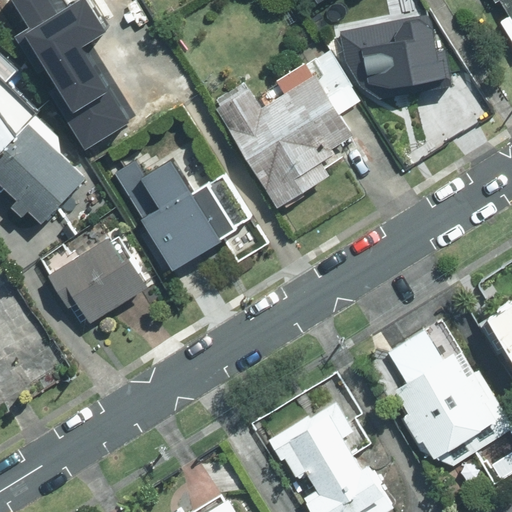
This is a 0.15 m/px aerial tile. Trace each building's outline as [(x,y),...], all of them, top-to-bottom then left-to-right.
[(309,0),(314,8),(327,0),(309,0)] [(511,0),(497,0),(511,24),(511,0)] [(450,91),(440,26),(346,39),(356,104),(450,91)] [(19,75),(0,57),(0,189),(36,223),(88,168),(5,91),(19,75)] [(244,79),(211,98),(276,207),(339,171),(326,150),(352,135),(314,72),(259,104),(244,79)] [(131,155),(104,163),(170,274),(261,221),(230,169),(192,191),(174,160),(144,177),(131,155)] [(154,286),(115,226),(44,270),(83,331),(154,286)] [(511,288),(470,312),(511,384),(511,288)] [(379,349),(423,448),(488,420),(444,321),(379,349)] [(325,389),(263,427),(315,511),(373,511),(393,500),(325,389)] [(234,511),(218,485),(174,511),(234,511)]
